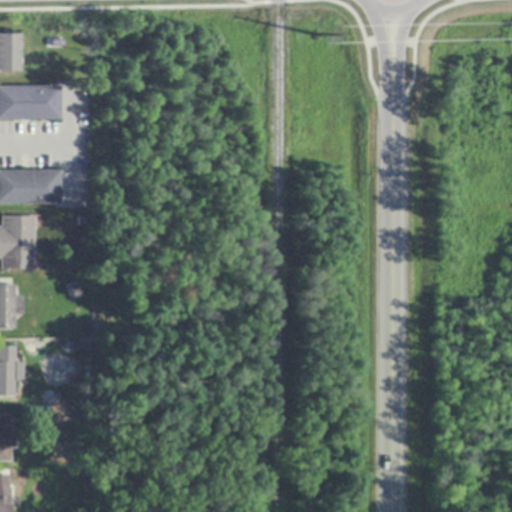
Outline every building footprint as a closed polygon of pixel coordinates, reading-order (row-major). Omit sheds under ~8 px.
[(0,72),(0,35),(18,35),(18,72),(0,72)] [(0,87),(57,87),(58,87),(58,119),(58,121),(29,121),(22,121),(0,121),(0,87)] [(0,172),(22,172),(29,172),(58,172),(58,173),(58,205),(57,205),(0,205),(0,172)] [(0,217),(33,218),(32,271),(0,270),(0,217)] [(0,286),(12,286),(14,286),(14,330),(0,330),(0,286)] [(14,398),(0,398),(0,347),(15,348),(14,363),(22,363),(22,382),(14,381),(14,398)] [(0,463),(0,416),(10,416),(10,432),(19,432),(19,450),(10,450),(10,463),(0,463)] [(0,511),(0,476),(8,476),(8,491),(10,491),(10,507),(10,511),(0,511)]
